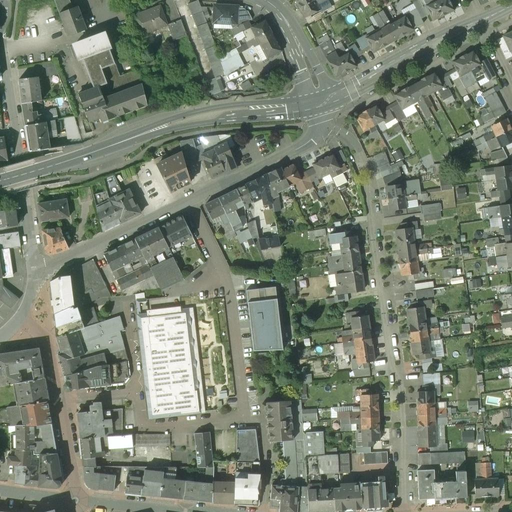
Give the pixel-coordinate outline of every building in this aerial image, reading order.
[(68,0),(54,0),(59,13),(72,8),(68,0)] [(198,0),(188,4),(196,27),(206,23),(198,0)] [(314,0),(299,8),(304,18),(319,11),(316,5),(314,0)] [(423,10),(417,0),(412,3),(418,14),(421,19),(426,16),(423,10)] [(436,0),(425,6),(427,9),(429,14),(432,20),(443,15),(436,0)] [(448,0),(436,0),(443,15),(453,10),(448,0)] [(238,6),(214,4),(213,23),(233,24),(237,24),(238,9),(238,6)] [(72,8),(59,13),(67,37),(86,30),(77,6),(72,8)] [(160,6),(134,15),(141,36),(167,26),(160,6)] [(323,12),(312,17),(315,22),(325,16),(323,12)] [(418,14),(407,19),(410,25),(421,19),(418,14)] [(389,24),(384,15),(380,18),(385,27),(389,24)] [(405,15),(395,21),(403,35),(413,30),(410,25),(407,19),(405,15)] [(385,27),(380,18),(375,21),(380,29),(385,27)] [(421,19),(410,25),(413,30),(423,24),(421,19)] [(181,20),(167,25),(173,41),(187,36),(181,20)] [(265,20),(250,27),(254,33),(256,37),(270,30),(265,20)] [(243,31),(250,27),(247,21),(235,28),(238,33),(243,31)] [(389,24),(385,27),(393,41),(403,35),(395,21),(389,24)] [(206,23),(196,27),(205,50),(215,46),(206,23)] [(254,33),(250,27),(243,31),(245,36),(246,37),(254,33)] [(380,29),(375,32),(383,46),(393,41),(385,27),(380,29)] [(270,30),(256,37),(260,44),(261,48),(276,40),(270,30)] [(511,31),(503,36),(503,37),(510,51),(511,50),(511,31)] [(383,46),(375,32),(365,38),(371,48),(373,52),(383,46)] [(246,37),(244,39),(246,43),(256,37),(254,33),(246,37)] [(104,34),(74,45),(79,59),(82,58),(91,83),(88,90),(78,94),(88,122),(100,118),(101,122),(147,105),(138,69),(120,76),(104,34)] [(246,37),(245,36),(237,40),(240,46),(246,43),(244,39),(246,37)] [(246,43),(248,47),(253,45),(254,47),(260,44),(256,37),(246,43)] [(503,37),(496,40),(505,59),(511,56),(511,54),(510,51),(503,37)] [(276,40),(261,48),(267,58),(281,51),(276,40)] [(329,40),(319,45),(325,58),(336,52),(329,40)] [(367,42),(360,48),(363,53),(371,48),(367,42)] [(240,46),(219,57),(221,63),(239,54),(249,48),(248,47),(246,43),(240,46)] [(261,48),(260,44),(254,47),(262,61),(267,58),(261,48)] [(215,46),(205,50),(216,79),(225,75),(221,63),(219,57),(215,46)] [(356,46),(348,50),(349,52),(350,55),(358,50),(356,46)] [(358,50),(350,55),(353,60),(361,55),(358,49),(358,50)] [(473,51),(462,56),(470,71),(480,65),(479,62),(473,51)] [(336,52),(325,58),(328,62),(338,57),(336,52)] [(349,52),(338,57),(346,72),(356,66),(353,60),(350,55),(349,52)] [(153,53),(137,57),(139,65),(155,60),(153,53)] [(245,66),(239,54),(221,63),(225,75),(245,66)] [(462,56),(452,62),(455,69),(458,74),(460,76),(470,71),(462,56)] [(338,57),(328,62),(335,77),(346,72),(338,57)] [(486,58),(479,62),(480,65),(483,70),(487,77),(494,73),(486,58)] [(42,64),(44,77),(58,75),(54,63),(42,64)] [(480,65),(470,71),(473,75),(483,70),(480,65)] [(455,69),(448,73),(451,78),(458,74),(455,69)] [(483,70),(473,75),(476,82),(487,77),(483,70)] [(470,71),(460,76),(458,77),(465,89),(476,82),(473,75),(470,71)] [(434,72),(424,78),(432,92),(437,90),(442,87),(437,79),(434,72)] [(452,87),(445,74),(439,77),(446,90),(448,89),(452,87)] [(38,77),(18,79),(22,104),(31,102),(41,100),(38,77)] [(446,90),(439,77),(437,79),(442,87),(437,90),(442,100),(451,95),(448,89),(446,90)] [(424,78),(414,84),(422,98),(426,96),(432,92),(424,78)] [(218,80),(205,85),(209,96),(222,91),(218,80)] [(414,84),(404,89),(412,103),(417,101),(422,98),(414,84)] [(209,96),(205,85),(198,87),(202,99),(209,96)] [(404,89),(393,95),(398,104),(401,109),(412,103),(404,89)] [(184,90),(177,92),(180,98),(186,96),(184,90)] [(495,93),(485,98),(487,103),(498,98),(495,93)] [(432,106),(426,96),(422,98),(427,108),(432,106)] [(422,98),(417,101),(423,111),(427,108),(422,98)] [(498,98),(487,103),(490,108),(500,102),(498,98)] [(22,104),(25,126),(41,123),(46,122),(44,114),(37,116),(36,112),(32,112),(31,102),(22,104)] [(500,102),(490,108),(492,113),(502,107),(500,102)] [(398,104),(391,108),(398,122),(406,118),(401,109),(398,104)] [(376,105),(365,111),(374,125),(384,119),(382,117),(379,111),(376,105)] [(387,107),(379,111),(382,117),(386,115),(390,112),(387,107)] [(502,107),(492,113),(495,118),(505,112),(502,107)] [(374,125),(365,111),(355,116),(363,131),(374,125)] [(55,120),(58,136),(66,134),(64,119),(55,120)] [(506,119),(491,126),(494,132),(496,136),(511,129),(506,119)] [(53,121),(46,122),(48,137),(58,136),(55,120),(53,121)] [(41,123),(25,126),(29,151),(50,148),(48,137),(46,122),(41,123)] [(374,125),(363,131),(366,136),(376,130),(374,125)] [(511,132),(511,129),(496,136),(498,141),(501,147),(511,141),(511,132)] [(376,130),(366,136),(369,141),(372,139),(371,138),(379,134),(376,130)] [(494,132),(483,137),(485,142),(496,136),(494,132)] [(58,136),(48,137),(50,148),(68,145),(66,134),(58,136)] [(218,136),(205,137),(199,138),(206,153),(214,149),(222,145),(218,136)] [(496,136),(485,142),(487,146),(498,141),(496,136)] [(222,145),(214,149),(215,149),(225,172),(236,167),(232,157),(227,143),(222,145)] [(393,151),(398,160),(412,153),(407,144),(393,151)] [(489,153),(492,160),(506,158),(501,147),(489,153)] [(197,148),(182,153),(184,163),(185,165),(185,166),(201,160),(197,148)] [(206,153),(201,155),(211,179),(225,172),(215,149),(214,149),(206,153)] [(341,150),(336,153),(340,163),(345,160),(341,150)] [(384,152),(373,156),(375,162),(386,158),(384,152)] [(182,153),(156,165),(170,191),(190,182),(185,166),(185,165),(184,163),(182,153)] [(340,168),(333,154),(323,159),(329,173),(340,168)] [(386,158),(375,162),(378,167),(388,163),(386,158)] [(323,159),(312,164),(314,168),(319,178),(329,173),(323,159)] [(388,163),(378,167),(380,173),(391,169),(390,166),(388,163)] [(396,163),(390,166),(391,169),(393,174),(399,172),(396,163)] [(305,172),(299,175),(294,164),(281,170),(288,186),(295,183),(299,193),(312,187),(310,182),(305,172)] [(511,174),(511,165),(494,167),(495,173),(496,179),(511,176),(511,174)] [(279,168),(270,172),(270,173),(266,174),(271,198),(277,195),(278,195),(276,192),(288,186),(281,170),(279,168)] [(314,168),(305,172),(310,182),(313,181),(317,179),(319,178),(314,168)] [(340,168),(329,173),(332,178),(342,173),(340,168)] [(391,169),(380,173),(382,178),(393,174),(391,169)] [(393,174),(382,178),(386,187),(401,185),(399,172),(393,174)] [(113,173),(103,177),(106,191),(119,185),(113,173)] [(342,173),(332,178),(336,186),(346,181),(342,173)] [(266,174),(245,185),(253,200),(256,199),(259,201),(271,198),(266,174)] [(511,176),(496,179),(498,191),(508,189),(511,188),(511,176)] [(442,178),(442,188),(453,188),(453,178),(442,178)] [(418,183),(402,185),(404,197),(420,194),(418,183)] [(119,185),(106,191),(108,197),(109,200),(123,193),(119,185)] [(245,185),(236,189),(244,205),(253,200),(245,185)] [(401,185),(386,187),(387,199),(404,197),(402,185),(401,185)] [(89,186),(78,189),(82,203),(93,200),(89,186)] [(236,189),(218,198),(224,211),(225,214),(244,205),(236,189)] [(123,193),(109,200),(109,201),(120,223),(140,213),(128,190),(123,193)] [(106,191),(93,195),(94,201),(108,197),(106,191)] [(315,191),(306,196),(309,202),(318,197),(315,191)] [(277,195),(271,198),(273,208),(273,212),(280,210),(277,195)] [(108,197),(94,201),(96,208),(109,201),(109,200),(108,197)] [(404,197),(387,199),(389,211),(405,208),(404,201),(404,197)] [(218,198),(204,205),(211,218),(218,214),(222,212),(224,211),(218,198)] [(66,199),(38,204),(41,221),(50,219),(51,220),(69,217),(66,199)] [(109,201),(96,208),(103,232),(120,223),(109,201)] [(511,203),(510,204),(500,206),(501,217),(511,215),(511,203)] [(438,204),(420,206),(421,213),(434,211),(439,211),(438,204)] [(500,206),(487,207),(488,219),(501,217),(500,206)] [(263,211),(264,214),(265,220),(274,219),(273,212),(273,208),(263,211)] [(15,209),(0,211),(0,227),(17,225),(15,209)] [(434,211),(421,213),(422,221),(435,219),(434,211)] [(220,218),(218,214),(211,218),(214,226),(222,222),(220,218)] [(220,218),(222,222),(222,223),(229,220),(225,214),(223,215),(221,216),(220,218)] [(264,214),(253,216),(255,223),(265,220),(264,214)] [(511,215),(501,217),(503,229),(511,227),(511,215)] [(182,216),(158,227),(168,247),(172,245),(192,235),(182,216)] [(242,216),(229,222),(234,231),(246,225),(242,216)] [(280,247),(274,219),(265,220),(255,223),(256,227),(257,234),(262,233),(261,228),(270,227),(272,236),(258,239),(260,250),(280,247)] [(229,222),(229,220),(222,223),(229,237),(235,234),(234,231),(229,222)] [(158,227),(135,239),(143,255),(147,262),(154,259),(152,255),(168,248),(168,247),(158,227)] [(401,229),(395,230),(396,242),(413,239),(411,227),(401,229)] [(60,229),(42,231),(45,251),(51,255),(68,248),(60,229)] [(324,229),(309,231),(311,238),(325,236),(324,229)] [(18,231),(0,234),(3,250),(8,249),(20,247),(18,231)] [(349,237),(339,238),(341,250),(357,248),(356,236),(349,237)] [(135,239),(121,246),(129,263),(138,258),(143,255),(135,239)] [(413,239),(396,242),(398,253),(415,250),(414,245),(413,239)] [(498,243),(493,244),(495,257),(507,255),(505,244),(505,242),(498,243)] [(121,246),(104,254),(112,271),(121,266),(129,263),(121,246)] [(357,248),(341,250),(343,261),(359,259),(359,256),(357,248)] [(0,277),(1,278),(11,276),(8,249),(3,250),(0,249),(0,277)] [(336,251),(332,252),(332,256),(328,257),(329,264),(331,263),(334,263),(343,261),(341,250),(336,251)] [(415,250),(398,253),(399,264),(416,262),(415,255),(415,250)] [(426,253),(415,255),(416,262),(427,260),(426,253)] [(147,262),(143,255),(138,258),(143,267),(148,264),(147,262)] [(173,258),(150,268),(159,287),(160,289),(183,279),(173,258)] [(93,259),(52,280),(50,282),(50,284),(54,314),(72,305),(74,305),(73,297),(91,288),(94,293),(106,287),(93,259)] [(343,261),(334,263),(336,274),(344,273),(361,270),(359,259),(343,261)] [(416,262),(399,264),(401,275),(407,275),(418,273),(416,262)] [(129,263),(121,266),(123,270),(126,275),(133,272),(129,263)] [(331,263),(332,270),(327,271),(328,275),(336,274),(334,263),(331,263)] [(143,267),(140,268),(145,278),(153,274),(150,268),(148,264),(143,267)] [(145,278),(140,268),(133,272),(135,277),(137,276),(137,277),(136,278),(138,282),(145,278)] [(123,270),(114,275),(116,280),(126,275),(123,270)] [(361,270),(344,273),(346,284),(362,282),(361,270)] [(126,275),(116,280),(121,290),(138,282),(136,278),(137,277),(137,276),(135,277),(133,272),(126,275)] [(344,273),(336,274),(338,293),(363,290),(362,282),(346,284),(344,273)] [(145,278),(138,282),(142,290),(159,287),(153,274),(145,278)] [(287,281),(289,297),(296,295),(293,280),(287,281)] [(414,284),(414,291),(425,289),(432,288),(431,282),(414,284)] [(91,288),(73,297),(74,305),(72,305),(73,309),(77,307),(103,297),(111,297),(106,287),(94,293),(91,288)] [(253,351),(283,350),(276,287),(246,290),(253,351)] [(410,292),(411,303),(421,301),(426,301),(425,289),(414,291),(410,292)] [(18,299),(6,290),(0,297),(0,300),(10,309),(18,299)] [(347,294),(334,296),(335,303),(348,301),(347,294)] [(145,299),(136,300),(138,315),(147,314),(145,299)] [(72,305),(54,314),(56,336),(57,337),(76,330),(96,324),(98,323),(93,307),(79,312),(77,307),(73,309),(72,305)] [(412,308),(406,309),(408,321),(424,318),(422,307),(412,308)] [(138,315),(138,316),(150,418),(200,412),(188,310),(147,314),(138,315)] [(361,316),(351,317),(351,322),(352,330),(369,327),(367,315),(361,316)] [(98,323),(96,324),(101,337),(119,331),(122,330),(119,316),(98,323)] [(424,318),(408,321),(409,332),(425,330),(425,325),(424,318)] [(96,324),(76,330),(81,343),(101,337),(96,324)] [(369,327),(352,330),(353,336),(354,345),(357,363),(367,362),(373,361),(369,327)] [(57,337),(55,337),(60,352),(58,354),(57,354),(63,376),(74,373),(95,366),(106,365),(103,354),(81,360),(79,356),(85,354),(81,343),(76,330),(57,337)] [(425,330),(409,332),(411,343),(427,341),(426,334),(425,330)] [(101,337),(81,343),(85,354),(79,356),(81,360),(103,354),(124,348),(119,331),(101,337)] [(353,336),(342,337),(343,347),(354,345),(353,336)] [(427,341),(411,343),(412,355),(418,354),(429,352),(428,348),(427,341)] [(124,348),(103,354),(106,365),(113,363),(127,360),(124,348)] [(38,349),(14,352),(21,382),(43,378),(38,349)] [(14,352),(0,354),(0,386),(15,383),(21,382),(14,352)] [(95,366),(74,373),(63,376),(65,383),(66,383),(72,387),(72,389),(124,384),(129,377),(127,360),(113,363),(106,365),(95,366)] [(424,370),(437,370),(437,362),(424,362),(424,370)] [(300,382),(313,382),(312,372),(307,372),(307,365),(299,366),(300,382)] [(21,382),(15,383),(17,395),(45,389),(43,378),(21,382)] [(66,383),(65,383),(63,385),(62,389),(62,390),(63,392),(66,393),(68,393),(70,392),(71,391),(72,389),(72,387),(66,383)] [(45,389),(17,395),(19,405),(23,405),(47,401),(45,389)] [(293,400),(266,402),(269,441),(282,440),(294,439),(303,439),(303,432),(300,391),(292,392),(293,400)] [(422,391),(416,392),(416,404),(433,403),(432,396),(432,391),(422,391)] [(371,395),(360,395),(361,407),(377,406),(377,394),(371,395)] [(47,401),(23,405),(27,425),(33,425),(51,424),(51,423),(52,423),(51,422),(50,417),(51,415),(50,410),(48,409),(47,403),(47,401)] [(90,412),(78,413),(80,439),(99,437),(104,436),(103,426),(103,420),(102,411),(101,402),(92,402),(93,405),(89,405),(90,412)] [(433,403),(416,404),(418,426),(434,425),(434,419),(433,409),(433,403)] [(19,405),(7,407),(10,426),(16,426),(27,425),(23,405),(19,405)] [(377,406),(361,407),(361,413),(361,418),(378,417),(377,412),(377,406)] [(445,408),(433,409),(434,419),(445,418),(445,408)] [(122,409),(102,411),(103,420),(111,420),(112,426),(103,426),(104,436),(107,436),(122,436),(122,409)] [(378,417),(361,418),(361,423),(362,429),(378,429),(378,417)] [(51,424),(33,425),(27,425),(16,426),(16,450),(20,450),(23,450),(30,450),(33,450),(34,453),(41,454),(47,454),(56,454),(51,424)] [(434,425),(418,426),(418,438),(434,437),(434,425)] [(253,477),(253,479),(260,480),(260,463),(256,429),(237,430),(236,451),(250,451),(249,470),(249,477),(253,477)] [(378,429),(362,429),(362,441),(372,441),(379,440),(378,429)] [(475,442),(475,430),(463,430),(463,441),(475,442)] [(323,431),(303,432),(303,439),(304,456),(324,455),(323,431)] [(209,432),(195,433),(199,468),(206,468),(213,468),(213,465),(212,453),(209,432)] [(122,436),(107,436),(108,446),(108,449),(133,447),(131,434),(122,436)] [(169,434),(131,434),(133,447),(170,446),(169,434)] [(104,436),(99,437),(100,446),(108,446),(107,436),(104,436)] [(99,437),(80,439),(83,467),(93,467),(95,467),(94,457),(104,457),(104,451),(101,451),(100,446),(99,437)] [(434,437),(418,438),(418,446),(429,445),(435,445),(435,444),(434,437)] [(294,439),(282,440),(283,447),(281,449),(283,451),(283,453),(281,455),(283,457),(284,460),(282,462),(284,463),(284,466),(282,468),(284,469),(284,472),(283,474),(285,476),(285,478),(281,479),(279,481),(279,486),(297,487),(294,439)] [(303,439),(294,439),(297,487),(306,487),(305,475),(304,456),(303,439)] [(446,443),(435,444),(435,445),(429,445),(429,451),(446,451),(446,443)] [(20,450),(16,450),(16,456),(8,456),(7,464),(16,465),(14,483),(24,485),(25,466),(29,466),(30,450),(23,450),(20,450)] [(236,451),(236,454),(235,469),(249,470),(250,451),(236,451)] [(371,452),(363,453),(364,466),(387,465),(386,452),(371,452)] [(464,452),(418,454),(418,465),(465,463),(464,452)] [(223,465),(223,479),(226,479),(226,470),(235,470),(235,469),(236,454),(212,453),(213,465),(223,465)] [(57,465),(56,454),(47,454),(41,454),(39,471),(42,471),(42,467),(48,466),(57,465)] [(324,455),(304,456),(305,475),(314,474),(317,473),(317,466),(328,464),(337,463),(337,454),(324,455)] [(348,454),(337,454),(337,463),(338,473),(349,473),(348,454)] [(57,465),(48,466),(48,475),(59,473),(57,465)] [(29,466),(25,466),(24,485),(38,486),(39,471),(36,471),(36,467),(29,466)] [(93,473),(93,467),(83,467),(85,482),(91,489),(97,489),(99,474),(93,473)] [(122,467),(100,467),(99,474),(115,476),(115,478),(120,479),(122,467)] [(145,467),(122,467),(120,479),(120,481),(126,482),(125,492),(141,494),(144,470),(145,467)] [(172,468),(163,467),(163,472),(162,479),(170,480),(172,468)] [(491,468),(481,468),(481,480),(491,480),(491,468)] [(249,470),(235,469),(235,470),(235,479),(253,479),(253,477),(249,477),(249,470)] [(163,472),(144,470),(141,494),(160,497),(162,479),(163,472)] [(235,470),(226,470),(226,479),(223,479),(223,482),(235,482),(235,479),(235,470)] [(433,470),(417,471),(418,500),(435,499),(434,483),(433,470)] [(48,475),(42,476),(42,471),(39,471),(38,486),(55,488),(58,488),(60,485),(60,482),(59,473),(48,475)] [(465,472),(456,472),(456,482),(457,498),(466,498),(465,472)] [(115,476),(99,474),(97,489),(113,491),(115,478),(115,476)] [(314,474),(305,475),(306,487),(307,490),(315,489),(314,474)] [(372,483),(360,483),(362,508),(384,507),(383,485),(384,485),(383,476),(377,477),(378,482),(372,483)] [(206,484),(193,482),(193,478),(186,477),(186,482),(184,499),(202,502),(212,502),(213,485),(206,484)] [(170,480),(162,479),(160,497),(184,499),(186,482),(179,481),(179,479),(175,478),(174,480),(170,480)] [(253,479),(235,479),(235,482),(234,503),(256,504),(256,494),(257,494),(258,494),(259,493),(259,492),(260,480),(253,479)] [(481,480),(474,481),(475,497),(498,496),(498,479),(491,480),(481,480)] [(223,482),(213,482),(213,485),(212,502),(234,503),(235,482),(223,482)] [(456,482),(434,483),(435,499),(457,498),(456,482)] [(360,483),(340,485),(340,488),(333,489),(334,510),(362,508),(360,483)] [(279,486),(271,485),(269,507),(279,507),(278,511),(308,511),(307,490),(306,487),(297,487),(279,486)] [(315,489),(307,490),(308,511),(316,511),(317,511),(316,511),(315,489)] [(333,489),(315,489),(316,511),(317,511),(334,510),(333,489)]
